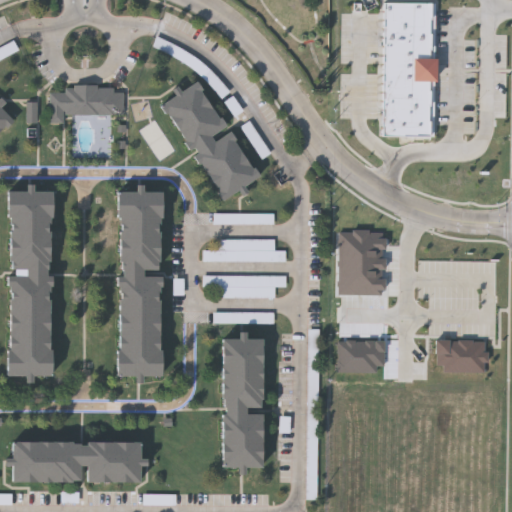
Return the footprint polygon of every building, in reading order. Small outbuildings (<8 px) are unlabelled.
[(384,1),(435,1),(434,136),(382,135),(384,1)] [(160,105),(223,201),(260,176),(254,167),(197,80),(160,105)] [(49,93),(50,119),(62,120),(62,116),(124,116),(125,94),(114,94),(114,89),(97,89),(97,86),(73,86),(73,89),(65,89),(65,94),(52,93),(49,93)] [(0,136),(16,121),(0,104),(0,136)] [(240,130),(264,160),(272,154),(248,124),(240,130)] [(6,195),(52,195),(50,379),(4,378),(6,195)] [(114,378),(160,378),(160,195),(115,195),(114,378)] [(234,217),(215,217),(215,225),(234,225),(234,217)] [(275,242),(219,241),(219,253),(203,252),(203,263),(286,264),(286,253),(275,253),(275,242)] [(276,289),(286,289),(286,278),(203,278),(203,289),(218,289),(218,299),(276,299),(276,289)] [(214,315),(214,325),(273,325),(273,315),(214,315)] [(307,502),(317,502),(318,331),(308,331),(307,502)] [(220,341),(261,341),(260,471),(220,471),(220,341)] [(11,443),(141,442),(141,483),(12,483),(11,443)]
